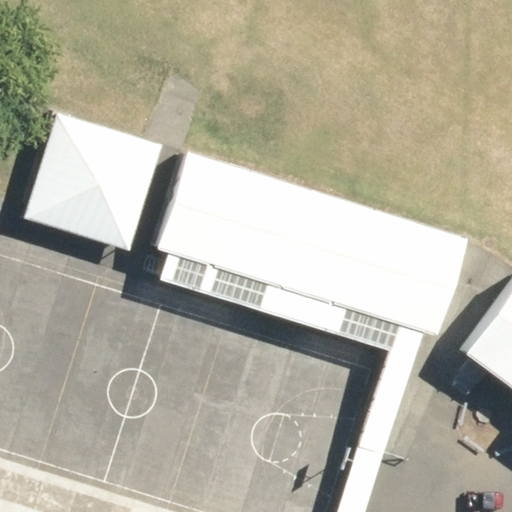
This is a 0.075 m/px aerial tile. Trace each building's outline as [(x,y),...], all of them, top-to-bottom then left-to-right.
[(147,141),(50,111),(22,200),(17,215),(123,249),(156,144),(147,141)] [(186,152),(176,149),(146,246),(159,251),(415,331),(427,333),(457,236),(186,152)] [(357,511),(415,331),(159,251),(150,279),(381,350),(378,361),(330,511),(357,511)] [(511,272),(455,351),(464,357),(511,391),(511,272)] [(511,426),(511,391),(464,357),(448,380),(511,426)]
